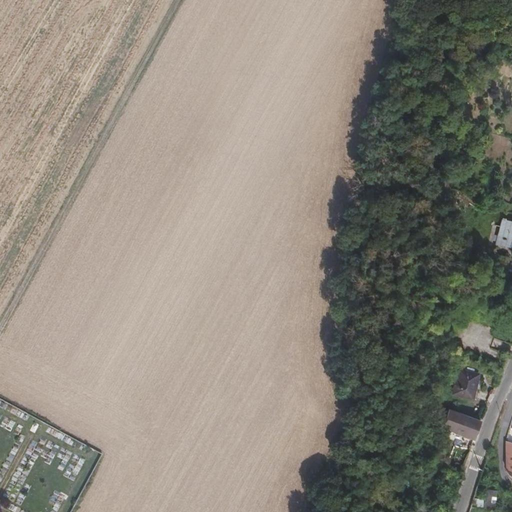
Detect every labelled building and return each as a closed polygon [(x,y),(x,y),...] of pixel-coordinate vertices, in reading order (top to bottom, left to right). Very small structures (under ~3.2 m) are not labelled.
[(511,244),(511,221),(506,220),(506,219),(502,218),(495,244),(511,248),(511,244)] [(472,386),(474,378),(455,373),(449,398),(466,402),(470,386),(472,386)] [(472,404),(476,387),(472,386),(470,386),(466,402),(472,404)] [(470,438),(477,420),(446,409),(440,428),(470,438)] [(487,502),(490,488),(484,486),(482,493),(473,491),(468,506),(478,508),(479,506),(489,508),(490,503),(487,502)]
